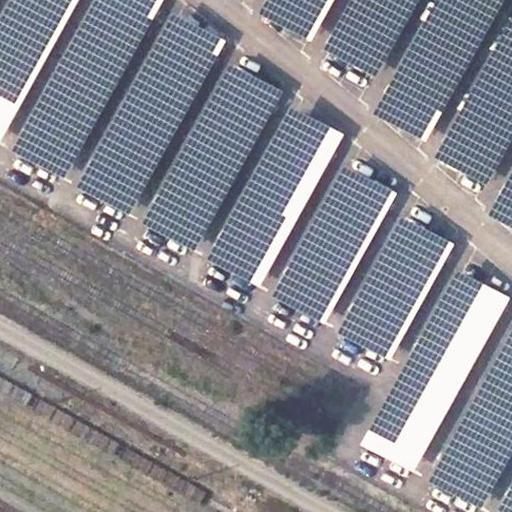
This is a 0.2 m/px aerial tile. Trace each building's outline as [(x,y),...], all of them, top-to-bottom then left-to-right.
[(137,208),(168,133),(101,106),(99,109),(38,84),(9,156),(137,208)] [(0,99),(0,138),(22,95),(6,87),(0,99)] [(172,163),(138,216),(189,249),(223,196),(172,163)] [(231,208),(204,255),(323,321),(368,241),(355,234),(347,248),(327,237),(323,245),(295,230),(294,233),(249,208),(245,216),(231,208)] [(362,277),(335,327),(388,355),(415,305),(362,277)] [(440,439),(423,488),(494,511),(511,511),(511,366),(500,371),(492,395),(497,407),(461,422),(457,432),(440,439)]
